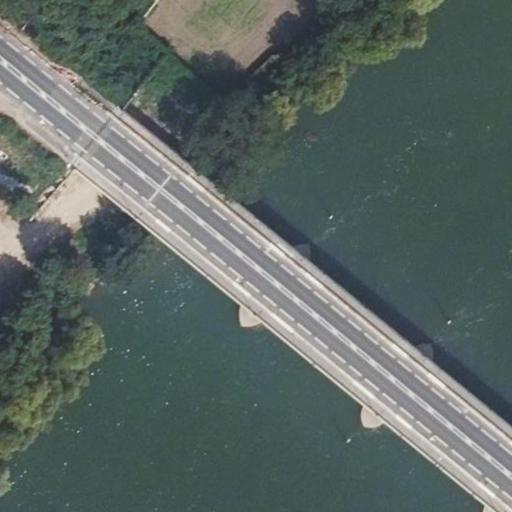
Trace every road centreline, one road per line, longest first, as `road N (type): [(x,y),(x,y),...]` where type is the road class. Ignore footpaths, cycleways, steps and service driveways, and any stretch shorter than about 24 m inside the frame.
road 1 (primary): [(0,75),(511,497)]
road 2 (primary): [(511,469),(0,50)]
